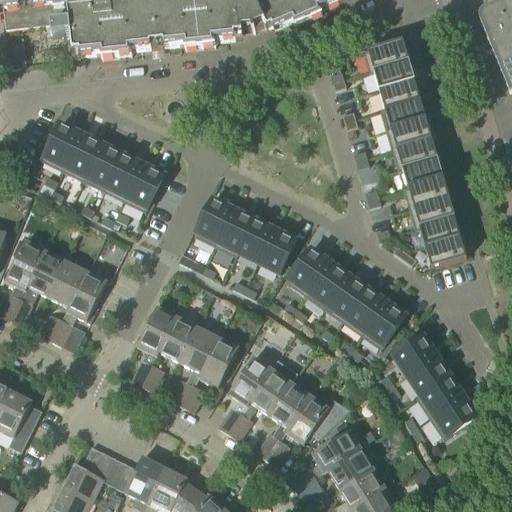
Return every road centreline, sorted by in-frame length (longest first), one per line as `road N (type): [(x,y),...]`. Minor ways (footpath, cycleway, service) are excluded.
road 1 (residential): [(94,388),(203,179),(203,158)]
road 2 (residential): [(286,511),(257,474),(94,388)]
road 3 (residential): [(356,243),(352,193),(309,46)]
road 4 (residential): [(482,370),(449,315),(356,243)]
road 5 (residential): [(356,243),(203,158)]
road 6 (residential): [(246,73),(77,94)]
road 7 (residential): [(203,158),(77,94)]
road 8 (residential): [(489,128),(448,0)]
